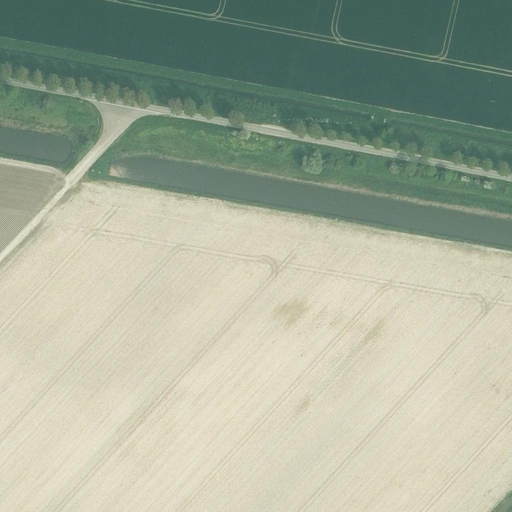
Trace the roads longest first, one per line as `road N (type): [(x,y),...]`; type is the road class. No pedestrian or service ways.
road 1 (unclassified): [(511,177),(0,79)]
road 2 (track): [(0,253),(132,103)]
